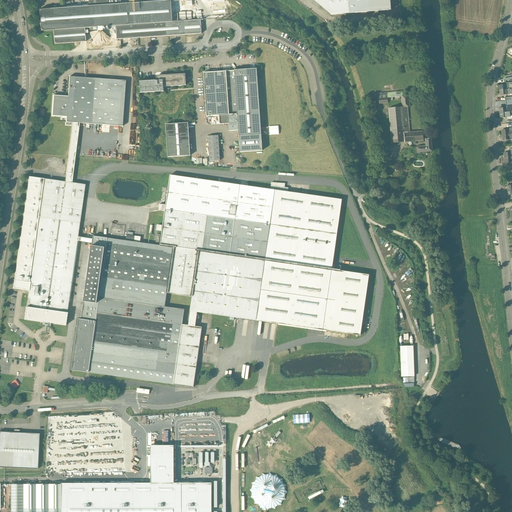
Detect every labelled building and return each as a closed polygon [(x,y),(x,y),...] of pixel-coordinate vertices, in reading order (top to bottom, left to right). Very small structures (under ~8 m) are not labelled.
[(388,0),(315,0),(331,14),(390,9),(388,0)] [(89,6),(39,10),(41,31),(53,30),(54,44),(86,41),(85,28),(98,27),(103,27),(116,26),(129,25),(173,22),(171,1),(121,4),(89,6)] [(173,22),(129,25),(116,26),(117,39),(186,35),(185,21),(173,22)] [(256,69),(203,72),(206,116),(228,115),(229,131),(238,130),(240,152),(262,150),(256,69)] [(164,91),(163,87),(186,85),(185,74),(157,75),(158,81),(156,81),(156,80),(140,81),(140,93),(164,91)] [(66,122),(72,122),(79,123),(123,126),(126,80),(69,76),(68,96),(53,95),(52,116),(66,117),(66,122)] [(511,82),(505,83),(505,85),(499,86),(499,90),(506,90),(511,88),(511,82)] [(403,100),(403,108),(390,109),(392,144),(425,142),(424,131),(411,132),(409,108),(410,108),(410,96),(406,96),(405,91),(379,93),(380,104),(389,103),(389,101),(403,100)] [(199,375),(195,374),(202,327),(195,326),(197,312),(235,317),(236,318),(360,335),(369,275),(332,269),(342,199),(288,192),(288,188),(284,187),(285,183),(272,183),(271,189),(170,175),(166,205),(159,204),(159,210),(165,211),(160,245),(134,242),(135,236),(127,235),(126,241),(93,236),(93,239),(77,237),(85,185),(72,183),(79,123),(72,122),(65,182),(29,177),(15,272),(13,288),(29,291),(27,307),(26,307),(24,320),(42,322),(42,325),(46,326),(50,326),(51,323),(65,325),(67,312),(68,302),(70,302),(78,241),(92,243),(81,319),(79,319),(71,370),(89,372),(173,384),(193,387),(195,380),(198,380),(199,375)] [(188,123),(166,124),(168,157),(190,156),(188,123)] [(269,134),(279,134),(279,126),(269,126),(269,134)] [(218,135),(208,136),(210,161),(220,160),(218,135)] [(417,148),(418,154),(433,153),(432,140),(426,140),(427,147),(417,148)] [(492,254),(489,254),(489,246),(490,246),(489,236),(491,236),(490,225),(493,225),(493,223),(495,222),(495,221),(487,221),(487,223),(484,223),(487,223),(487,225),(488,233),(486,234),(487,244),(485,244),(486,255),(486,256),(483,256),(483,257),(486,257),(486,258),(495,258),(494,256),(493,256),(492,254)] [(413,345),(400,346),(401,376),(414,376),(413,345)] [(414,386),(414,376),(403,377),(404,387),(414,386)] [(14,388),(19,384),(15,380),(10,384),(14,388)] [(39,433),(0,431),(0,467),(37,469),(39,433)] [(10,484),(9,511),(203,511),(204,483),(174,483),(174,445),(151,445),(151,484),(60,484),(10,484)]
